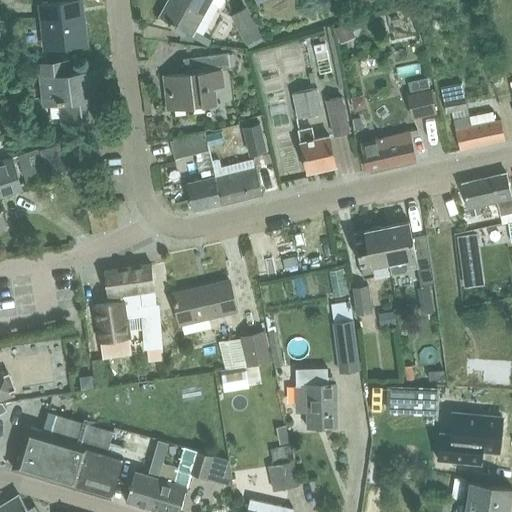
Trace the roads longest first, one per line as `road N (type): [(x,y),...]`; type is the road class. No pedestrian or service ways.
road 1 (residential): [(157,224),(184,231),(224,225),(511,158)]
road 2 (residential): [(157,224),(119,0)]
road 3 (unclassified): [(0,268),(87,255),(157,224)]
